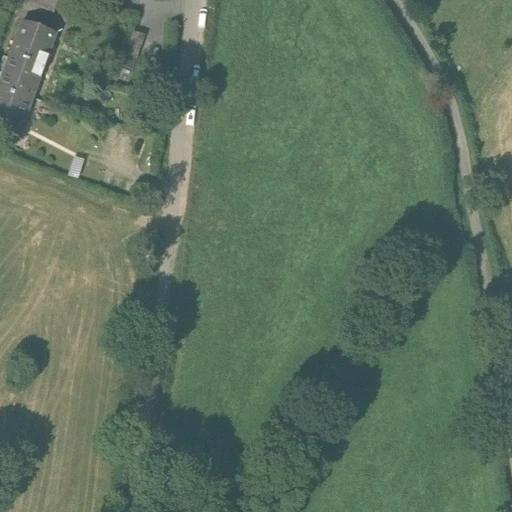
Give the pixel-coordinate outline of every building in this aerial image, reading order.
[(57,0),(18,0),(53,13),(57,0)] [(21,23),(8,56),(42,69),(55,36),(21,23)] [(132,31),(123,56),(135,61),(144,35),(132,31)] [(8,56),(0,78),(0,91),(30,102),(42,69),(8,56)] [(125,88),(135,61),(123,56),(114,84),(125,88)] [(0,129),(18,136),(30,102),(0,91),(0,129)]
